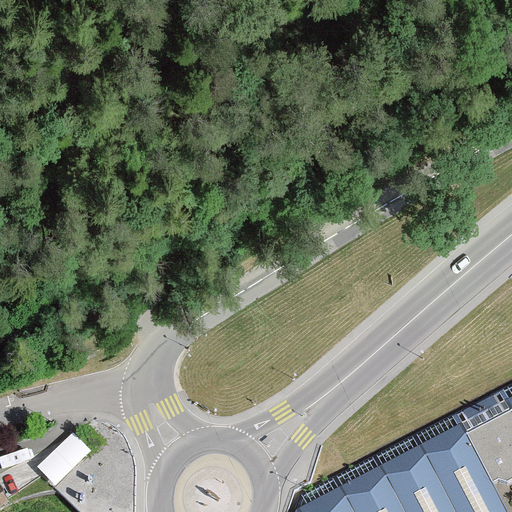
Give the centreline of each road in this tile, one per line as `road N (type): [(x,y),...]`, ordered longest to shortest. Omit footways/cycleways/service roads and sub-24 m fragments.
road 1 (secondary): [(511,127),(168,337),(153,354),(146,390)]
road 2 (primary): [(349,377),(511,234)]
road 3 (track): [(168,337),(105,299),(74,298),(0,344)]
road 4 (residential): [(0,418),(146,390)]
road 5 (primary): [(268,493),(349,377)]
road 6 (primary): [(349,377),(228,442)]
